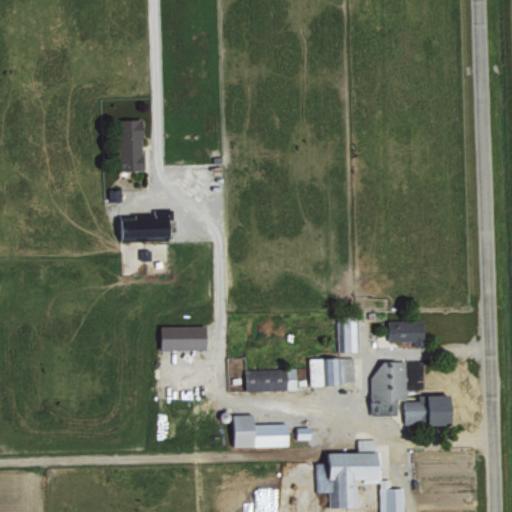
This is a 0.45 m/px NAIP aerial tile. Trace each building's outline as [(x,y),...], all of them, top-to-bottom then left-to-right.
[(141,170),(141,119),(119,119),(120,170),(141,170)] [(167,238),(167,218),(119,219),(119,239),(167,238)] [(336,352),(359,351),(358,316),(335,316),(336,352)] [(423,345),(422,319),(387,320),(387,341),(412,340),(412,345),(423,345)] [(204,325),(158,326),(159,350),(204,349),(204,325)] [(308,384),(353,383),(353,356),(307,358),(308,384)] [(372,361),(373,396),(374,413),(395,412),(395,399),(404,399),(404,360),(372,361)] [(243,369),(244,390),(295,389),(295,367),(243,369)] [(402,399),(403,423),(435,422),(435,423),(453,423),(453,398),(402,399)] [(286,423),(251,424),(251,413),(230,414),(231,447),(286,445),(286,423)] [(402,511),(401,488),(389,488),(388,479),(379,479),(379,451),(374,451),(373,438),(356,439),(356,452),(325,452),(325,461),(314,462),(315,492),(327,492),(327,508),(356,508),(355,482),(377,482),(378,511),(402,511)]
